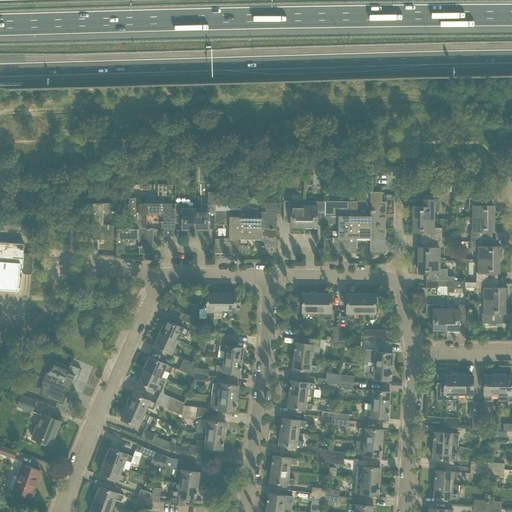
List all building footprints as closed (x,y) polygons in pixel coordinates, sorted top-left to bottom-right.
[(167,183),(175,183),(176,166),(167,166),(167,183)] [(223,170),(216,170),(217,180),(217,192),(227,192),(226,180),(223,170)] [(358,201),(349,201),(349,216),(349,227),(385,227),(386,202),(382,202),(382,192),(371,192),(371,202),(372,202),(372,216),(357,216),(358,201)] [(175,213),(175,203),(129,203),(129,195),(128,195),(128,228),(138,228),(146,228),(147,214),(163,214),(163,220),(161,220),(161,229),(175,229),(175,213)] [(478,198),(469,198),(469,210),(473,210),(473,218),(493,218),(493,205),(478,205),(478,198)] [(413,206),(413,219),(433,219),(433,211),(439,211),(439,199),(429,199),(429,206),(413,206)] [(296,201),(284,201),(283,210),(290,210),(290,226),(291,226),(291,229),(302,229),(302,226),(304,226),(304,206),(296,206),(296,201)] [(304,226),(317,226),(317,215),(325,215),(325,210),(325,201),(304,201),(304,206),(304,226)] [(339,223),(338,238),(324,238),(324,252),(349,252),(349,232),(349,227),(349,216),(349,201),(325,201),(325,210),(325,215),(325,223),(339,223)] [(276,228),(277,203),(262,202),(262,212),(264,212),(264,217),(247,217),(248,202),(240,202),(240,208),(240,216),(241,216),(240,228),(276,228)] [(117,203),(92,203),(92,239),(117,239),(116,232),(116,227),(116,225),(106,225),(106,227),(102,227),(102,211),(117,211),(117,203)] [(175,203),(175,213),(182,213),(181,229),(195,229),(195,208),(187,208),(187,203),(175,203)] [(195,208),(195,229),(197,229),(197,232),(207,232),(207,229),(208,229),(209,213),(215,213),(216,213),(216,210),(216,204),(203,204),(203,209),(195,208)] [(215,239),(215,253),(240,253),(240,232),(240,228),(241,216),(240,216),(240,208),(230,208),(230,211),(216,210),(216,213),(215,213),(215,224),(229,225),(229,232),(229,238),(223,238),(223,239),(215,239)] [(471,231),(471,232),(471,241),(479,241),(480,232),(493,232),(493,218),(473,218),(473,231),(471,231)] [(433,219),(413,219),(413,233),(433,233),(433,238),(442,238),(442,228),(433,228),(433,219)] [(116,232),(117,239),(116,253),(124,253),(124,239),(138,239),(138,247),(139,247),(139,254),(153,254),(153,228),(149,228),(146,228),(138,228),(128,228),(116,227),(116,232)] [(349,227),(349,232),(349,252),(356,252),(357,237),(370,237),(370,253),(385,253),(385,232),(385,227),(349,227)] [(240,232),(240,253),(248,253),(248,238),(265,239),(265,245),(261,244),(261,253),(276,253),(276,228),(240,228),(240,232)] [(419,247),(419,260),(439,260),(439,248),(442,248),(442,238),(433,238),(432,247),(419,247)] [(23,272),(31,273),(32,273),(33,254),(32,254),(23,253),(24,244),(0,241),(0,266),(22,268),(22,272),(23,272)] [(479,241),(471,241),(470,251),(479,251),(479,259),(499,260),(499,258),(501,258),(501,247),(499,247),(499,246),(479,246),(479,241)] [(476,272),(476,281),(485,282),(485,273),(499,273),(499,260),(479,259),(479,272),(476,272)] [(439,260),(419,260),(419,274),(438,274),(438,281),(447,281),(455,281),(455,274),(447,274),(447,268),(438,268),(439,260)] [(21,263),(0,261),(0,289),(19,290),(21,263)] [(476,281),(476,292),(484,292),(484,300),(504,301),(504,299),(507,299),(507,288),(505,288),(505,287),(492,287),(492,280),(485,280),(485,282),(476,281)] [(447,281),(438,281),(437,294),(447,294),(447,285),(447,281)] [(221,311),(221,291),(214,291),(214,293),(207,293),(207,318),(213,318),(214,311),(221,311)] [(221,291),(221,311),(229,311),(229,318),(235,318),(235,293),(229,293),(229,291),(221,291)] [(303,294),(303,318),(309,319),(310,312),(317,312),(317,292),(310,292),(310,294),(303,294)] [(324,292),(317,292),(317,312),(324,312),(324,319),(331,319),(331,294),(324,294),(324,292)] [(347,294),(347,317),(347,319),(354,319),(354,313),(361,313),(361,293),(354,292),(354,294),(347,294)] [(361,293),(361,313),(369,313),(369,319),(375,319),(375,295),(368,295),(369,293),(361,293)] [(484,313),(482,313),(481,323),(491,323),(491,314),(504,314),(504,301),(484,300),(484,313)] [(438,304),(436,304),(426,304),(426,313),(433,314),(433,329),(446,329),(446,310),(438,309),(438,304)] [(446,310),(446,329),(460,330),(460,314),(466,314),(467,305),(455,305),(455,310),(446,310)] [(179,318),(191,324),(194,318),(181,313),(179,318)] [(188,330),(175,324),(166,320),(163,326),(162,325),(159,332),(177,340),(180,333),(186,336),(188,330)] [(177,340),(159,332),(156,339),(157,340),(155,346),(177,356),(179,349),(174,347),(177,340)] [(235,335),(220,333),(219,339),(234,341),(235,335)] [(296,342),(294,355),(312,358),(318,358),(321,339),(316,339),(303,337),(303,338),(307,338),(306,343),(296,342)] [(234,341),(219,339),(218,350),(225,351),(224,358),(241,361),(243,348),(233,346),(234,341)] [(364,364),(366,364),(375,365),(392,366),(393,353),(376,352),(376,350),(367,349),(366,364),(364,364)] [(312,358),(294,355),(293,368),(316,371),(317,366),(311,365),(312,358)] [(145,361),(142,368),(161,377),(166,379),(172,366),(150,356),(147,362),(145,361)] [(241,361),(224,358),(223,366),(216,365),(215,370),(240,374),(241,361)] [(183,359),(181,364),(194,370),(195,368),(196,364),(183,359)] [(46,372),(42,383),(51,387),(47,398),(62,405),(72,380),(76,382),(81,370),(70,365),(69,368),(53,361),(48,373),(46,372)] [(194,370),(181,364),(178,369),(194,376),(194,374),(194,370)] [(367,372),(367,378),(391,380),(392,366),(375,365),(374,372),(367,372)] [(141,376),(138,382),(161,392),(163,386),(157,384),(161,377),(142,368),(139,376),(141,376)] [(194,374),(194,376),(193,380),(207,382),(208,376),(194,374)] [(436,383),(436,400),(458,400),(458,394),(459,374),(451,374),(451,375),(444,375),(444,383),(436,383)] [(466,374),(459,374),(458,394),(466,394),(466,400),(472,400),(473,376),(466,376),(466,374)] [(484,386),(484,400),(491,400),(491,395),(498,395),(499,374),(491,374),(491,376),(484,376),(484,386)] [(498,395),(498,401),(506,401),(511,400),(511,376),(506,376),(506,374),(499,374),(498,395)] [(339,381),(326,379),(318,378),(317,384),(339,387),(339,381)] [(291,380),(290,393),(307,396),(313,397),(315,383),(291,380)] [(214,382),(213,388),(212,396),(236,399),(238,385),(214,382)] [(10,390),(18,394),(20,388),(13,385),(10,390)] [(390,391),(380,391),(366,390),(365,396),(372,396),(372,403),(389,405),(390,391)] [(156,403),(142,397),(133,393),(130,399),(129,398),(126,405),(144,413),(147,406),(153,409),(155,403),(156,403)] [(290,393),(288,407),(298,408),(311,410),(312,404),(306,403),(307,396),(290,393)] [(32,412),(36,401),(21,395),(17,406),(32,412)] [(212,396),(211,403),(211,409),(235,412),(236,399),(212,396)] [(171,397),(168,402),(183,409),(183,405),(184,403),(171,397)] [(168,402),(166,407),(177,412),(182,414),(182,412),(183,409),(168,402)] [(478,429),(478,414),(478,402),(470,402),(470,417),(472,417),(472,428),(478,429)] [(365,403),(364,411),(364,416),(388,418),(389,405),(372,403),(365,403)] [(144,413),(126,405),(123,412),(124,413),(122,419),(144,429),(150,416),(144,413)] [(183,409),(182,412),(196,413),(197,407),(183,405),(183,409)] [(182,415),(181,418),(196,420),(196,419),(196,413),(182,412),(182,414),(182,415)] [(42,414),(32,438),(50,445),(55,434),(51,432),(54,426),(55,427),(58,420),(42,414)] [(458,427),(458,418),(444,417),(444,426),(458,427)] [(306,421),(292,419),(282,418),(281,431),(297,433),(298,425),(305,426),(306,421)] [(225,423),(198,419),(196,432),(207,434),(224,436),(225,423)] [(383,430),(373,429),(359,428),(359,433),(365,434),(365,441),(382,443),(383,430)] [(297,433),(281,431),(279,444),(303,447),(303,441),(297,440),(297,433)] [(459,433),(445,432),(435,432),(434,445),(451,446),(458,446),(459,433)] [(197,440),(196,445),(222,449),(224,436),(207,434),(206,441),(197,440)] [(157,437),(154,442),(167,448),(169,442),(157,437)] [(382,443),(365,441),(356,441),(355,449),(357,449),(357,454),(381,456),(382,443)] [(155,451),(138,444),(135,450),(153,457),(155,451)] [(451,446),(434,445),(433,458),(456,460),(457,454),(450,454),(451,446)] [(0,453),(13,458),(16,451),(2,446),(0,450),(0,453)] [(106,453),(103,460),(122,467),(125,460),(131,462),(133,456),(110,448),(108,454),(106,453)] [(153,457),(150,462),(158,465),(163,468),(168,457),(155,451),(153,457)] [(273,456),(272,469),(289,471),(289,463),(297,464),(297,459),(273,456)] [(122,467),(103,460),(101,467),(103,468),(100,474),(123,482),(125,477),(120,474),(122,467)] [(19,478),(14,491),(31,497),(34,489),(33,488),(37,477),(38,477),(41,471),(22,464),(17,477),(19,478)] [(380,468),(370,467),(356,466),(356,472),(363,472),(362,480),(379,481),(380,468)] [(175,469),(174,475),(181,475),(180,483),(197,485),(199,472),(175,469)] [(289,471),(272,469),(270,482),(294,485),(295,479),(288,478),(289,471)] [(436,470),(435,483),(452,485),(452,477),(459,478),(460,472),(436,470)] [(355,479),(355,487),(354,492),(378,494),(379,481),(362,480),(355,479)] [(174,482),(170,504),(184,506),(186,497),(195,498),(197,485),(180,483),(174,482)] [(452,485),(435,483),(434,497),(458,498),(459,485),(452,485)] [(123,495),(109,490),(100,486),(98,493),(96,492),(93,499),(112,506),(115,499),(121,501),(123,495)] [(153,500),(152,501),(159,502),(161,488),(154,488),(154,493),(153,500)] [(140,489),(138,494),(153,500),(154,493),(140,489)] [(153,500),(138,494),(136,500),(151,505),(152,501),(153,500)] [(269,494),(267,507),(284,509),(285,502),(292,503),(292,497),(269,494)] [(109,511),(112,506),(93,499),(91,506),(93,507),(90,511),(109,511)]
